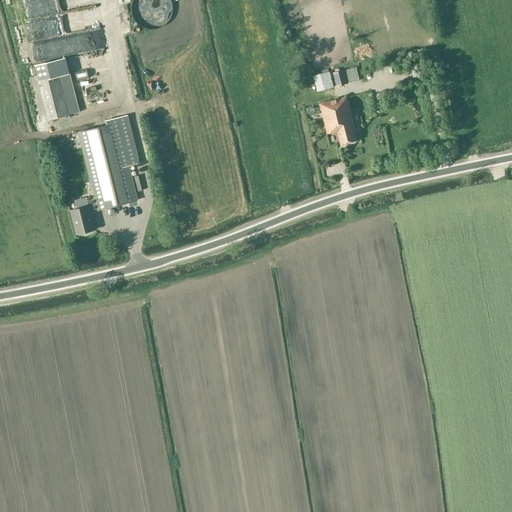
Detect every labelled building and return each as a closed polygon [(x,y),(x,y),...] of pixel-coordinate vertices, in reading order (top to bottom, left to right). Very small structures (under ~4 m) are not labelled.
[(345,84),(342,71),(332,73),(336,87),(345,84)] [(331,83),(329,72),(313,76),(315,87),(331,83)] [(58,76),(39,81),(48,120),(68,115),(58,76)] [(354,127),(347,97),(319,104),(327,133),(337,131),(340,144),(356,140),(353,127),(354,127)] [(137,200),(118,123),(78,133),(94,195),(86,197),(88,206),(71,211),(77,234),(95,230),(90,211),(97,209),(98,210),(137,200)]
